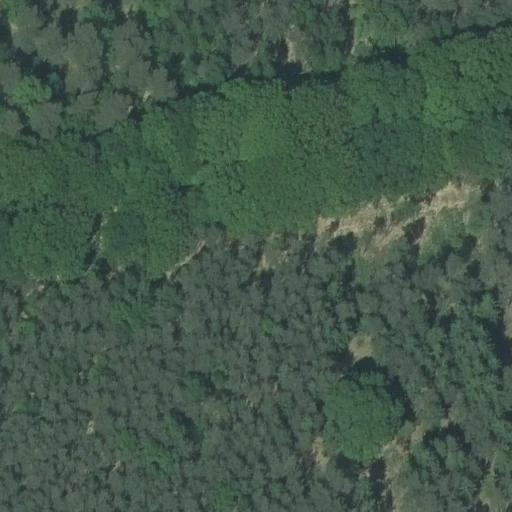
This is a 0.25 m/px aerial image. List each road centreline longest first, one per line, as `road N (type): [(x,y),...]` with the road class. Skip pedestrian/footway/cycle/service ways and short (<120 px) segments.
road 1 (track): [(511,135),(0,249)]
road 2 (track): [(511,65),(0,172)]
